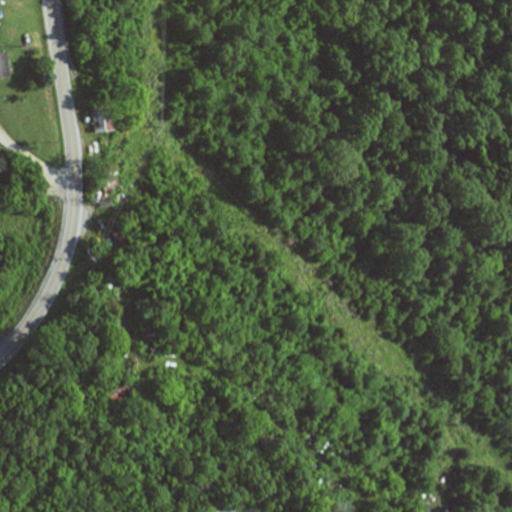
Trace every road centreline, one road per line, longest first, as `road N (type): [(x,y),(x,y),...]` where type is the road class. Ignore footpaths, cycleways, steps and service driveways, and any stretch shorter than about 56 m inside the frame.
road 1 (secondary): [(0,357),(49,291),(71,228),(73,159),(50,0)]
road 2 (residential): [(72,214),(107,253),(134,361)]
